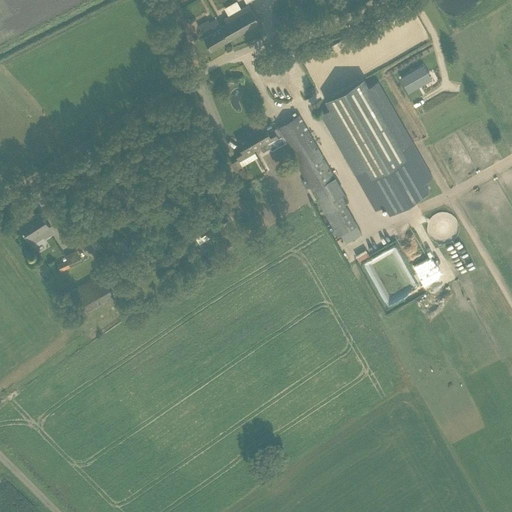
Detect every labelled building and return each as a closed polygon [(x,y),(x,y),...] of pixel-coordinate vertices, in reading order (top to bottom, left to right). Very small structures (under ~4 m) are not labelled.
[(228,39),(259,22),(254,13),(249,5),(225,18),(223,19),(225,23),(220,26),(228,39)] [(220,26),(216,19),(216,18),(208,22),(208,21),(198,27),(211,49),(228,39),(220,26)] [(400,77),(408,91),(430,78),(422,64),(400,77)] [(329,109),(320,114),(375,210),(384,205),(389,214),(428,192),(423,183),(432,178),(377,82),(368,87),(363,78),(324,100),(329,109)] [(299,115),(276,128),(281,136),(285,144),(287,148),(284,150),(287,155),(290,153),(305,178),(301,180),(306,189),(310,187),(322,208),(326,214),(338,236),(357,225),(345,203),(348,202),(339,185),(334,188),(330,180),(335,177),(304,123),(299,115)] [(236,151),(241,159),(254,152),(253,150),(259,146),(262,151),(269,147),(267,144),(278,138),(273,129),(268,132),(264,125),(251,132),(238,140),(242,147),(236,151)] [(243,168),(238,171),(243,179),(248,176),(243,168)] [(20,226),(25,234),(29,240),(49,227),(40,213),(20,226)] [(218,216),(191,229),(197,241),(223,228),(218,216)] [(82,227),(94,248),(108,240),(96,219),(82,227)] [(66,259),(58,263),(61,270),(81,261),(76,249),(64,255),(66,259)] [(366,249),(355,255),(358,261),(369,255),(366,249)] [(113,295),(100,274),(66,295),(78,315),(113,295)]
